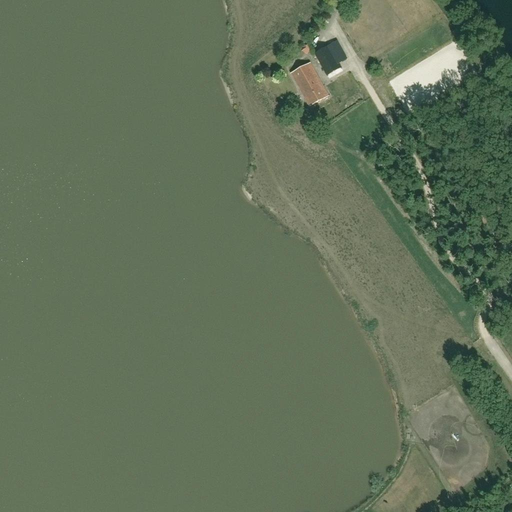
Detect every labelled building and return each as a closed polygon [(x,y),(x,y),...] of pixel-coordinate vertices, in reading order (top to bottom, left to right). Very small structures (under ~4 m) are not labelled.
[(329,78),(343,70),(329,44),(315,52),(329,78)] [(310,105),(328,95),(310,63),(292,73),(310,105)] [(388,99),(395,94),(388,84),(381,90),(388,99)] [(280,196),(285,185),(280,183),(275,194),(280,196)] [(283,198),(292,201),(295,188),(286,186),(283,198)]
